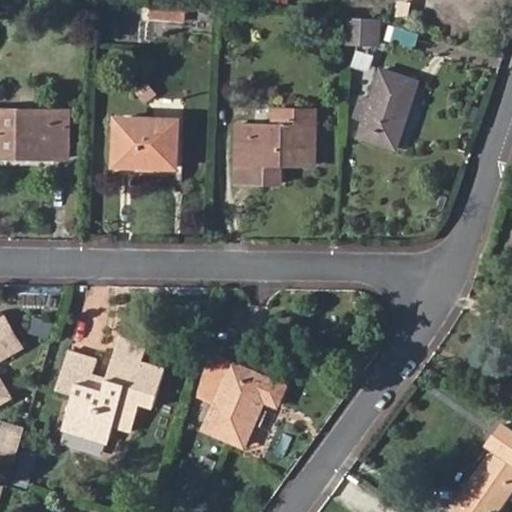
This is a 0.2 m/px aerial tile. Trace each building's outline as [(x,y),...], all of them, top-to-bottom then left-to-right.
[(150,21),(187,23),(188,9),(151,6),(150,21)] [(345,14),(344,40),(379,44),(381,18),(345,14)] [(356,51),(353,71),(372,74),(375,54),(356,51)] [(382,68),(359,134),(396,146),(418,80),(403,75),(382,68)] [(0,156),(65,159),(67,110),(0,108),(0,156)] [(316,110),(274,108),(273,125),(237,123),(235,182),(279,184),(280,165),(314,165),(316,110)] [(115,165),(176,167),(177,119),(117,117),(115,165)] [(0,396),(5,394),(0,385),(0,354),(18,344),(0,315),(0,314),(0,396)] [(153,407),(163,369),(142,362),(147,344),(118,336),(107,378),(91,374),(96,356),(68,348),(57,388),(73,392),(63,429),(107,441),(109,434),(125,439),(128,430),(132,431),(139,403),(153,407)] [(244,445),(263,400),(276,406),(284,386),(233,363),(214,354),(202,395),(216,401),(204,428),(244,445)] [(0,419),(0,455),(16,460),(27,424),(1,417),(0,419)] [(511,431),(500,423),(485,445),(491,450),(462,492),(450,508),(454,511),(493,511),(511,484),(511,431)]
